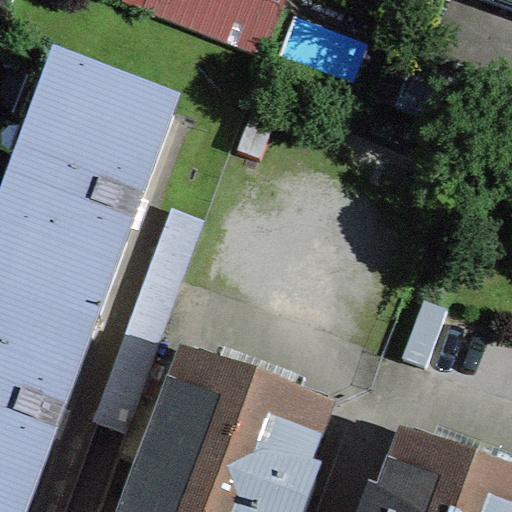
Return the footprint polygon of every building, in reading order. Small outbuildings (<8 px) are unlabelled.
[(0,0),(0,8),(7,12),(12,0),(0,0)] [(264,59),(284,7),(264,0),(151,0),(146,14),(264,59)] [(511,0),(484,0),(511,10),(511,0)] [(511,91),(416,59),(396,112),(511,154),(511,91)] [(0,291),(97,328),(128,243),(123,242),(139,199),(144,201),(175,116),(53,71),(43,99),(55,103),(31,168),(18,164),(0,213),(0,291)] [(173,212),(95,424),(127,435),(204,223),(173,212)] [(0,511),(26,511),(49,452),(44,450),(59,410),(65,412),(97,328),(0,291),(0,511)] [(327,416),(185,364),(131,511),(305,511),(315,486),(303,482),(327,416)] [(511,511),(511,484),(405,446),(381,511),(369,507),(367,511),(511,511)]
